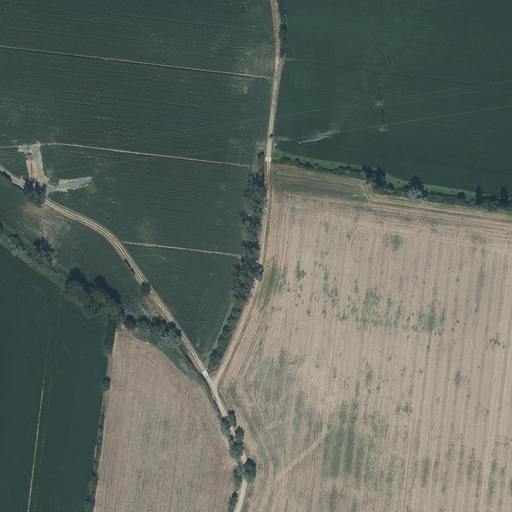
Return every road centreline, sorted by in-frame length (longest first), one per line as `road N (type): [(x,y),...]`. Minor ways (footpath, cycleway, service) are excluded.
road 1 (track): [(212,386),(259,267),(278,50),(274,0)]
road 2 (track): [(212,386),(118,243),(0,168)]
road 3 (unclassified): [(237,511),(244,462),(212,386)]
